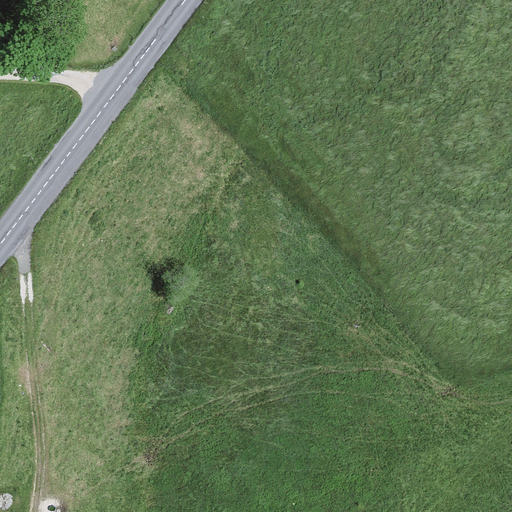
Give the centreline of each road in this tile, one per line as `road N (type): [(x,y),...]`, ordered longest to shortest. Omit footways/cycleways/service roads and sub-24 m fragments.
road 1 (secondary): [(0,245),(185,0)]
road 2 (track): [(39,511),(44,453),(25,212)]
road 3 (unknown): [(118,87),(0,62)]
